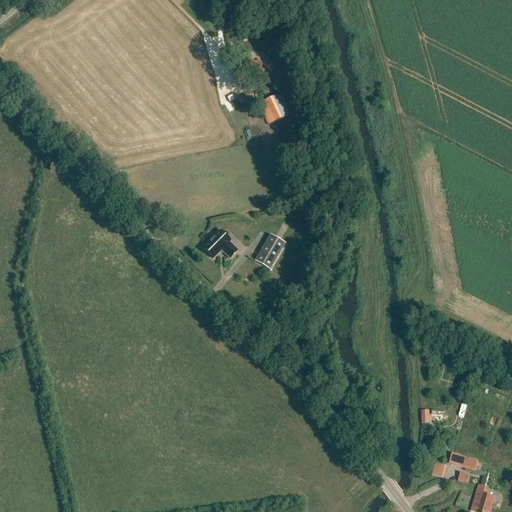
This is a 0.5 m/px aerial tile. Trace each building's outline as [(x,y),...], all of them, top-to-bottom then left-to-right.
[(248,69),(246,71),(259,83),(269,72),(257,61),(254,64),(252,61),(246,68),(248,69)] [(279,70),(274,76),(283,84),(289,78),(279,70)] [(238,98),(241,105),(254,99),(251,92),(238,98)] [(259,103),(267,123),(289,113),(281,93),(259,103)] [(202,248),(213,258),(219,252),(220,253),(222,252),(223,252),(229,258),(237,250),(228,241),(230,240),(219,229),(213,236),(211,234),(206,239),(208,241),(202,248)] [(269,234),(253,261),(269,270),(285,243),(269,234)] [(430,423),(429,410),(421,411),(422,423),(430,423)] [(477,485),(469,511),(472,511),(489,511),(494,498),(484,495),(486,488),(482,486),(483,484),(484,484),(487,475),(474,471),(477,462),(451,454),(448,463),(465,468),(464,471),(482,476),(479,486),(477,485)] [(433,475),(443,478),(447,466),(436,463),(433,475)] [(470,476),(460,474),(458,482),(467,485),(470,476)]
